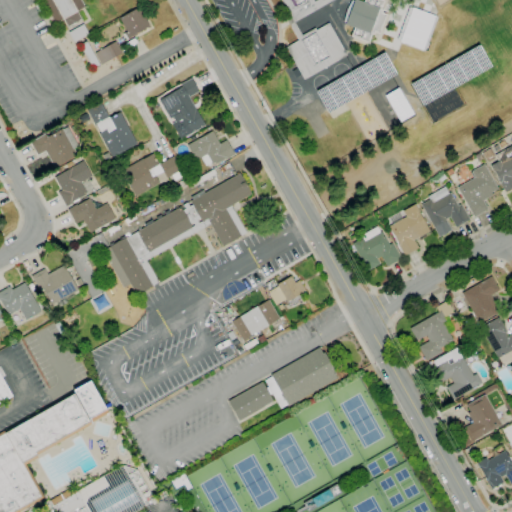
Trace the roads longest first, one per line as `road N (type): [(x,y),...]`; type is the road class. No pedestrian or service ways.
road 1 (residential): [(185,0),(472,511)]
road 2 (residential): [(511,233),(364,317)]
road 3 (residential): [(0,257),(30,242),(37,218),(0,149)]
